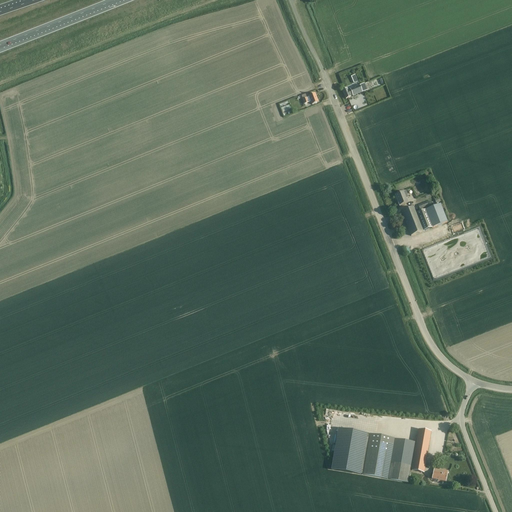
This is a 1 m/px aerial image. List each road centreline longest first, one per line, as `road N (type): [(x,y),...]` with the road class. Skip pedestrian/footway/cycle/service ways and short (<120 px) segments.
road 1 (unclassified): [(473,381),(446,364),(422,329),(290,0)]
road 2 (track): [(0,82),(212,0)]
road 3 (unclassified): [(495,511),(462,427),(473,381)]
road 4 (trunk): [(0,45),(114,0)]
